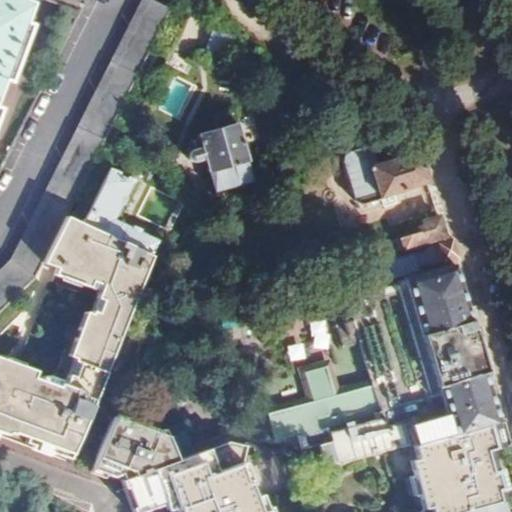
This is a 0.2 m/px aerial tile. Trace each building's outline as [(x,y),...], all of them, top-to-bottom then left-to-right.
[(31,5),(16,0),(0,0),(0,111),(2,107),(0,106),(0,88),(4,79),(11,82),(31,25),(25,22),(31,5)] [(167,12),(146,2),(11,260),(0,272),(0,307),(33,275),(39,263),(59,224),(64,213),(167,12)] [(182,140),(185,147),(179,150),(178,152),(178,155),(179,157),(182,158),(185,157),(197,154),(207,189),(246,177),(229,120),(188,132),(190,137),(182,140)] [(336,157),(335,160),(348,203),(350,205),(352,207),(354,207),(356,207),(377,201),(377,198),(425,183),(415,149),(393,157),(371,164),(367,151),(365,148),(363,146),(360,145),(357,146),(340,152),(337,154),(336,157)] [(86,211),(102,219),(96,229),(153,256),(160,238),(116,216),(135,179),(109,166),(96,190),(86,211)] [(86,211),(80,221),(88,225),(96,229),(102,219),(86,211)] [(0,430),(15,437),(16,434),(34,442),(33,444),(73,459),(145,272),(153,256),(96,229),(88,225),(80,221),(77,220),(64,213),(59,224),(39,263),(56,269),(100,287),(65,381),(35,369),(36,366),(16,358),(0,352),(0,430)] [(418,226),(412,229),(410,234),(389,242),(393,252),(441,235),(435,216),(416,222),(418,226)] [(406,280),(349,298),(376,389),(336,399),(327,370),(307,377),(315,404),(261,419),(267,441),(278,438),(282,450),(337,463),(411,443),(498,420),(451,266),(415,276),(413,272),(405,275),(406,280)] [(172,451),(112,416),(91,470),(122,481),(174,458),(174,457),(172,451)] [(414,457),(407,460),(423,509),(413,511),(394,511),(388,510),(387,511),(255,511),(236,459),(240,441),(224,437),(174,458),(122,481),(132,511),(156,511),(172,506),(173,511),(465,511),(499,502),(496,491),(501,489),(494,465),(489,467),(483,449),(505,442),(498,420),(411,443),(414,457)] [(265,511),(259,496),(251,499),(256,511),(265,511)] [(501,511),(501,510),(502,509),(499,502),(465,511),(501,511)]
